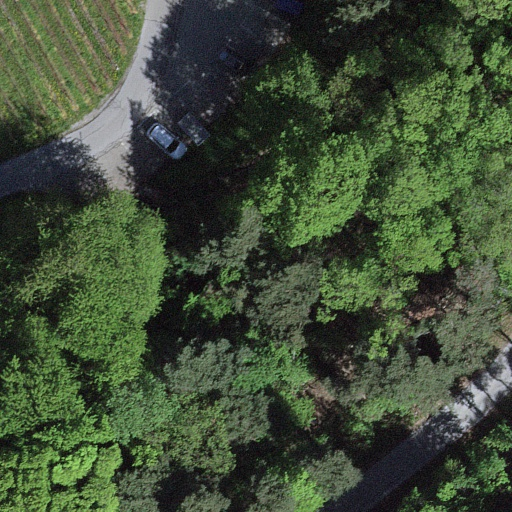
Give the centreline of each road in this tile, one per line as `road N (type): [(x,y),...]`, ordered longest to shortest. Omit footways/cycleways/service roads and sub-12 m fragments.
road 1 (unclassified): [(0,182),(92,140),(113,121),(132,99),(162,0)]
road 2 (unclassified): [(332,511),(511,358)]
